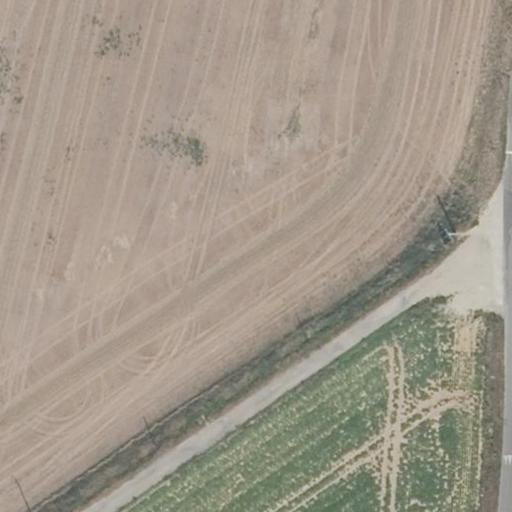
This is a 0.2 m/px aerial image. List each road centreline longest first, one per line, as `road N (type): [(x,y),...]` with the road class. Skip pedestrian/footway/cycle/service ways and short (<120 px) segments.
road 1 (track): [(511,215),(438,276),(94,511)]
road 2 (residential): [(511,304),(499,511)]
